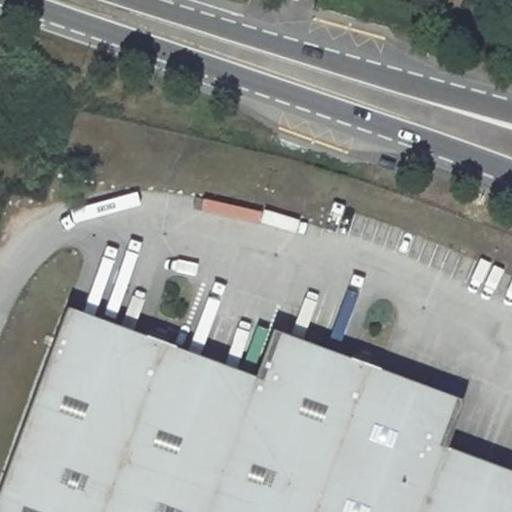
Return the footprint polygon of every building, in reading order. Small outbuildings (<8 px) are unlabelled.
[(282,11),(263,6),(261,14),(280,19),(282,11)] [(140,349),(144,338),(66,309),(62,320),(140,349)] [(511,511),(511,485),(431,455),(448,410),(375,382),(379,371),(350,360),(346,371),(279,347),(262,394),(170,360),(174,349),(144,338),(140,349),(62,320),(0,487),(0,511),(511,511)] [(256,379),(174,349),(170,360),(262,394),(279,347),(346,371),(350,360),(273,332),(256,379)] [(375,382),(448,410),(431,455),(511,485),(511,472),(446,449),(463,402),(379,371),(375,382)]
